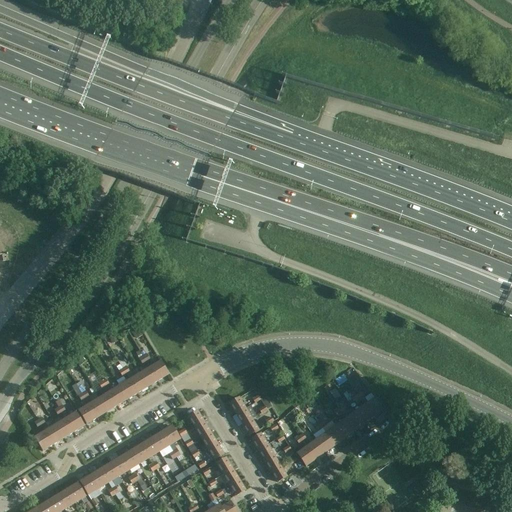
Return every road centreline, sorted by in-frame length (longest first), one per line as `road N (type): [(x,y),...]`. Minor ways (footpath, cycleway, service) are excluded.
road 1 (motorway): [(511,249),(0,52)]
road 2 (unclassified): [(511,421),(414,375),(319,348),(257,351),(193,377)]
road 3 (motorway): [(286,138),(235,107),(0,11)]
road 4 (motorway): [(286,138),(0,30)]
road 5 (motorway): [(0,102),(264,197)]
road 6 (motorway): [(264,197),(511,295)]
road 7 (motorway): [(264,197),(381,227),(511,274)]
road 8 (motorway): [(511,221),(286,138)]
road 9 (residential): [(1,510),(61,473),(77,447),(193,377)]
road 10 (residential): [(274,511),(193,377)]
road 11 (residential): [(276,511),(392,424)]
